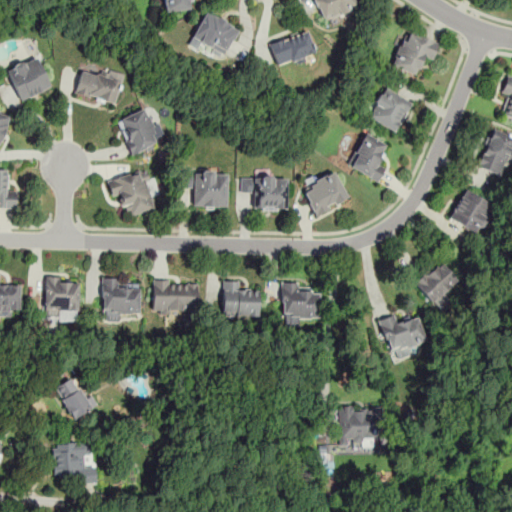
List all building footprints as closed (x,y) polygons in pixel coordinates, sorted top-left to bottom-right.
[(162,0),(164,11),(190,8),(188,0),(162,0)] [(353,0),(312,0),(322,21),(356,6),(353,0)] [(224,56),(237,28),(203,12),(190,40),(224,56)] [(269,44),(276,66),(315,53),(307,31),(269,44)] [(423,58),(433,61),(438,43),(402,33),(392,67),(418,75),(423,58)] [(4,69),(20,100),(50,85),(35,54),(4,69)] [(120,78),(80,67),(73,94),(113,104),(120,78)] [(502,115),(511,118),(511,76),(507,75),(501,92),(509,95),(502,115)] [(411,102),(384,86),(366,115),(393,131),(411,102)] [(157,146),(145,109),(115,118),(128,155),(157,146)] [(0,140),(10,120),(0,114),(0,140)] [(476,165),(498,174),(511,141),(511,136),(492,127),(476,165)] [(347,166),(377,181),(385,165),(377,162),(386,143),(363,132),(347,166)] [(0,208),(15,208),(15,190),(7,190),(7,169),(0,169),(0,208)] [(111,179),(120,217),(154,209),(144,170),(111,179)] [(227,207),(227,170),(182,170),(182,186),(191,186),(191,207),(227,207)] [(348,196),(332,170),(299,189),(315,216),(348,196)] [(286,176),(239,176),(239,193),(250,193),(250,208),(286,208),(286,176)] [(491,202),(463,188),(448,217),(476,232),(491,202)] [(458,279),(438,259),(414,283),(434,303),(458,279)] [(118,286),(118,278),(101,278),(100,320),(117,320),(117,314),(138,314),(138,286),(118,286)] [(43,279),(42,312),(77,313),(77,280),(43,279)] [(151,281),(151,311),(197,311),(196,280),(151,281)] [(220,280),(220,315),(257,315),(257,290),(238,290),(238,280),(220,280)] [(317,292),(308,292),(308,281),(280,281),(280,325),(299,325),(299,317),(317,317),(317,292)] [(0,316),(11,316),(11,309),(19,309),(19,284),(0,284),(0,316)] [(439,310),(450,304),(444,294),(433,300),(439,310)] [(389,352),(424,339),(416,315),(396,322),(393,313),(378,319),(389,352)] [(91,408),(73,376),(53,387),(71,419),(91,408)] [(338,405),(337,441),(377,442),(378,406),(338,405)] [(74,483),(95,483),(94,463),(84,463),(83,454),(88,454),(88,441),(52,442),(53,478),(74,477),(74,483)]
